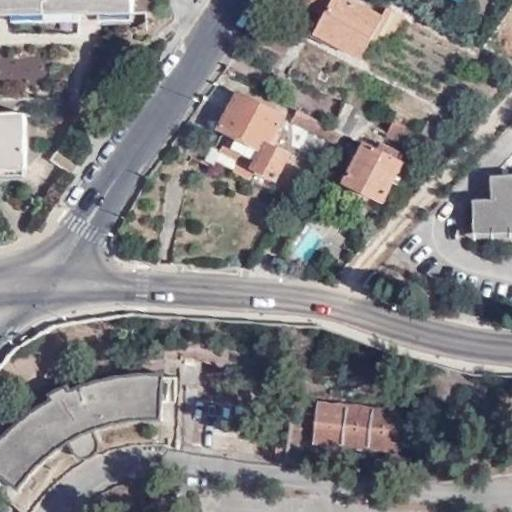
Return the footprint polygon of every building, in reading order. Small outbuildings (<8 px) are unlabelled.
[(0,0),(0,14),(158,12),(157,0),(0,0)] [(362,58),(384,17),(350,0),(307,0),(305,4),(326,15),(317,34),(362,58)] [(55,26),(0,27),(0,96),(58,95),(55,26)] [(231,135),(224,147),(242,156),(239,161),(279,182),(291,158),(269,146),(272,138),(278,140),(281,136),(275,133),(284,116),(240,93),(221,130),(231,135)] [(346,103),(333,129),(356,140),(371,122),(375,118),(346,103)] [(333,129),(299,111),(292,123),(347,151),(356,140),(333,129)] [(0,165),(26,165),(24,112),(0,112),(0,165)] [(418,132),(393,119),(385,134),(411,147),(418,132)] [(371,122),(356,140),(364,144),(344,184),(383,203),(404,162),(396,158),(399,153),(381,144),(379,149),(371,145),(380,127),(371,122)] [(61,144),(84,160),(94,147),(70,130),(61,144)] [(429,149),(434,141),(423,134),(418,144),(429,149)] [(242,156),(224,147),(221,152),(239,161),(242,156)] [(511,232),(511,175),(492,177),(493,200),(475,201),(476,234),(511,232)] [(161,421),(162,401),(175,401),(176,377),(163,376),(154,376),(121,379),(97,384),(71,393),(66,386),(47,395),(51,404),(29,418),(5,438),(0,444),(0,485),(4,481),(17,490),(34,469),(49,455),(66,444),(68,451),(71,456),(75,458),(81,460),(86,460),(95,455),(98,451),(100,441),(98,435),(94,430),(120,423),(141,421),(161,421)] [(426,464),(430,406),(297,394),(293,452),(426,464)]
